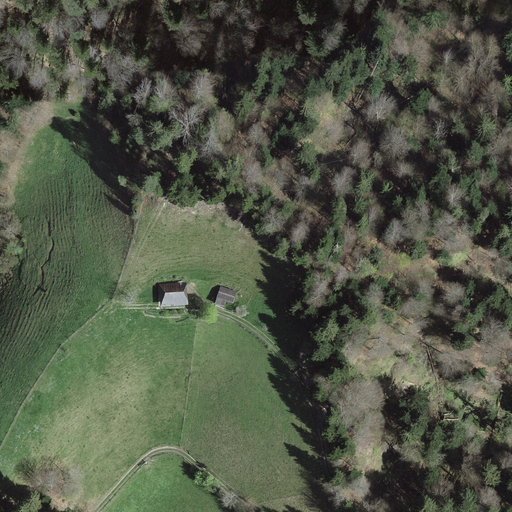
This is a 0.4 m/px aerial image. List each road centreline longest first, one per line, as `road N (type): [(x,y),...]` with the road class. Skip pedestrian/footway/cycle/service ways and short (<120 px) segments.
road 1 (track): [(142,307),(232,315),(274,348),(307,399),(342,511)]
road 2 (track): [(252,511),(170,449),(143,458),(98,511)]
